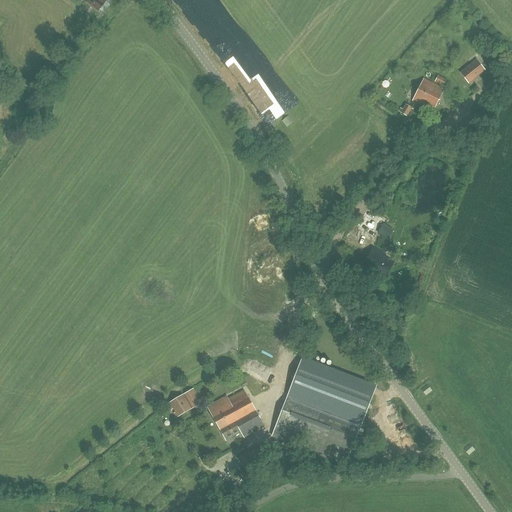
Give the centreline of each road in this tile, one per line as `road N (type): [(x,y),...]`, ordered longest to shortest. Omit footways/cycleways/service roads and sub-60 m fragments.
road 1 (unclassified): [(489,511),(326,288),(262,149),(156,0)]
road 2 (track): [(316,269),(415,144),(511,66)]
